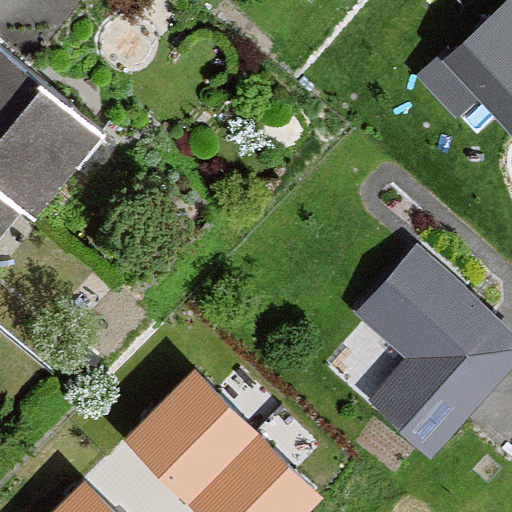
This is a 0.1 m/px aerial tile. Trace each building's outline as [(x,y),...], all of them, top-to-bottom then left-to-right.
[(511,14),(466,58),(511,106),(511,14)] [(0,54),(0,197),(17,212),(29,222),(100,134),(0,54)] [(0,233),(17,212),(0,197),(0,233)] [(511,359),(511,342),(407,253),(352,318),(401,359),(363,404),(428,459),(511,359)] [(287,511),(312,487),(193,370),(122,442),(193,511),(287,511)] [(114,511),(86,484),(57,511),(114,511)]
